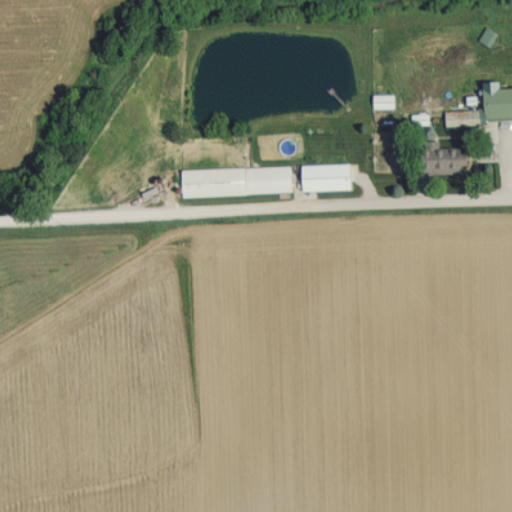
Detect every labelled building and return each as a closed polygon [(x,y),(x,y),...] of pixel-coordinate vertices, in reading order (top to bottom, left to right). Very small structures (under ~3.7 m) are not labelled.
[(485,23),(494,31),(504,19),(495,12),(485,23)] [(511,86),(476,89),(477,111),(442,114),(443,125),(511,120),(511,86)] [(437,147),(437,141),(413,142),(414,175),(458,174),(458,166),(463,166),(463,147),(437,147)] [(296,165),(296,191),(347,190),(347,164),(296,165)] [(175,170),(176,196),(287,194),(287,167),(175,170)]
